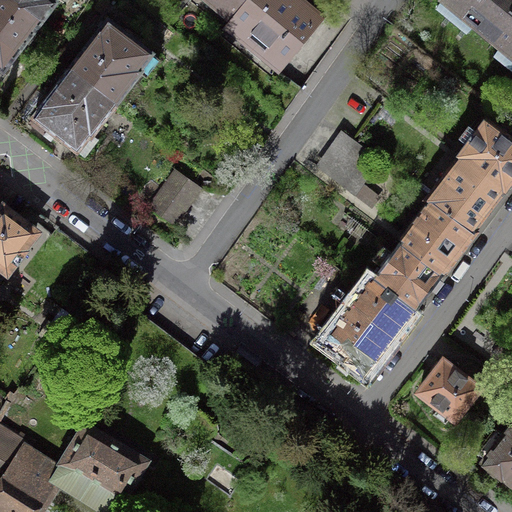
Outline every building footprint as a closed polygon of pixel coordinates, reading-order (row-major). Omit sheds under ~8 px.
[(0,0),(0,39),(17,53),(42,21),(13,0),(0,0)] [(13,0),(42,21),(57,0),(13,0)] [(282,66),(322,17),(300,0),(214,0),(234,16),(229,22),(253,42),(254,40),(268,51),(266,53),(282,66)] [(511,0),(443,0),(489,37),(511,8),(511,0)] [(511,8),(489,37),(511,55),(511,8)] [(85,47),(70,68),(116,103),(140,72),(144,75),(157,58),(107,20),(100,29),(85,47)] [(0,75),(17,53),(0,39),(0,75)] [(33,117),(84,156),(97,139),(92,135),(116,103),(70,68),(52,91),(40,107),(41,107),(33,117)] [(511,139),(487,120),(460,156),(503,189),(511,176),(511,139)] [(331,150),(319,167),(345,187),(353,176),(363,183),(374,168),(364,161),(370,153),(344,133),(331,150)] [(460,158),(429,199),(473,232),(474,231),(472,229),(490,205),(502,189),(502,190),(503,189),(460,156),(459,157),(460,158)] [(176,171),(150,206),(174,224),(187,206),(199,188),(176,171)] [(400,241),(400,242),(442,274),(463,247),(473,232),(429,199),(428,200),(431,202),(401,241),(400,241)] [(20,220),(4,208),(0,213),(0,266),(7,272),(23,250),(22,250),(36,232),(20,220)] [(400,242),(373,277),(389,288),(384,295),(392,301),(397,294),(416,309),(434,284),(442,274),(400,242)] [(373,277),(324,340),(367,373),(391,342),(416,309),(397,294),(392,301),(384,295),(389,288),(373,277)] [(175,339),(139,312),(120,337),(191,392),(211,367),(175,339)] [(460,372),(444,360),(440,364),(439,364),(436,367),(433,371),(434,372),(419,392),(439,407),(433,414),(446,423),(451,416),(455,420),(489,375),(469,360),(460,372)] [(511,424),(483,462),(503,477),(511,483),(511,424)] [(55,468),(50,477),(55,480),(106,511),(111,511),(143,461),(86,426),(80,435),(64,462),(61,460),(62,459),(60,459),(55,468)] [(0,509),(4,511),(35,511),(55,480),(50,477),(55,468),(0,433),(0,467),(12,475),(5,487),(0,494),(0,509)]
